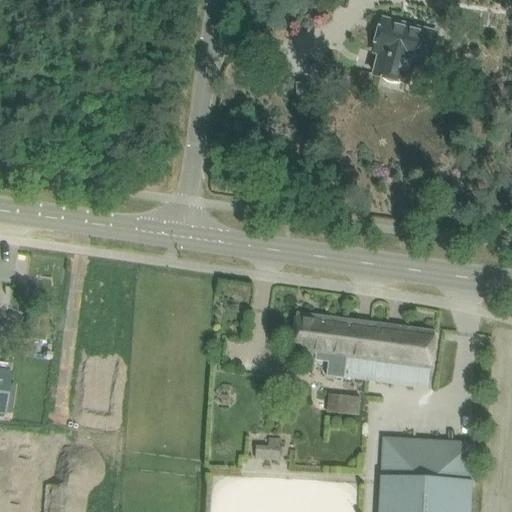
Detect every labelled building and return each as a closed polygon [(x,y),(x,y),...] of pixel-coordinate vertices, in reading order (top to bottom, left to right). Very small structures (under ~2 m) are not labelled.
[(382,77),(381,78),(384,80),(386,82),(389,83),(391,84),(394,84),(397,84),(399,84),(400,83),(402,83),(408,84),(414,63),(429,67),(438,34),(383,20),(375,53),(381,54),(375,76),(382,77)] [(49,316),(28,312),(24,338),(45,341),(49,316)] [(434,352),(436,332),(298,314),(295,334),(293,352),(324,356),(321,373),(429,387),(434,352)] [(0,415),(3,417),(11,375),(0,373),(0,415)] [(329,394),(328,414),(360,417),(361,397),(329,394)] [(256,460),(280,461),(281,439),(270,438),(270,446),(257,446),(256,460)] [(382,511),(468,511),(472,454),(386,450),(382,511)]
